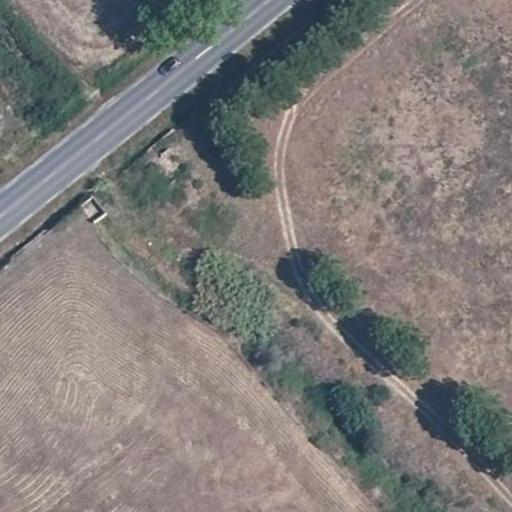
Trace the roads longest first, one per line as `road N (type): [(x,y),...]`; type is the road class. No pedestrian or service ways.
road 1 (track): [(511,508),(298,281),(277,140),(296,96),(414,0)]
road 2 (primary): [(266,0),(0,214)]
